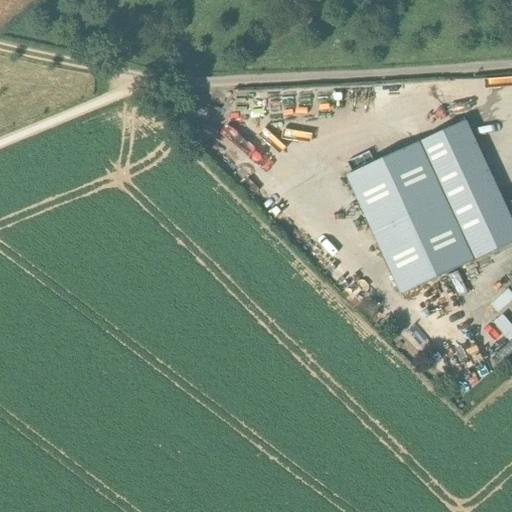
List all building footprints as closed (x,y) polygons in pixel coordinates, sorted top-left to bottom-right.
[(244,147),(258,118),(236,108),(222,137),(244,147)] [(482,158),(466,122),(420,144),(436,179),(482,158)] [(420,144),(346,179),(400,296),(474,262),(436,179),(420,144)] [(482,158),(436,179),(474,262),(511,244),(511,202),(504,206),(482,158)] [(500,308),(511,297),(511,286),(495,301),(500,308)] [(496,319),(511,336),(511,318),(505,311),(496,319)]
